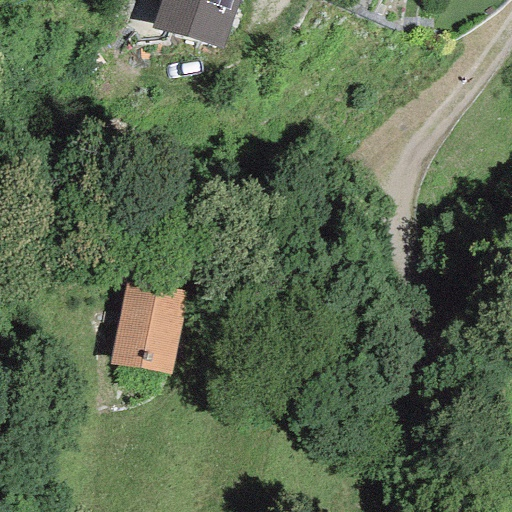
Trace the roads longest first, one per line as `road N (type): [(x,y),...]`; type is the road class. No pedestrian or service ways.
road 1 (track): [(427,511),(438,424),(425,331),(392,214),(410,168)]
road 2 (track): [(412,286),(462,364),(479,511)]
road 3 (unclassified): [(511,22),(410,168)]
